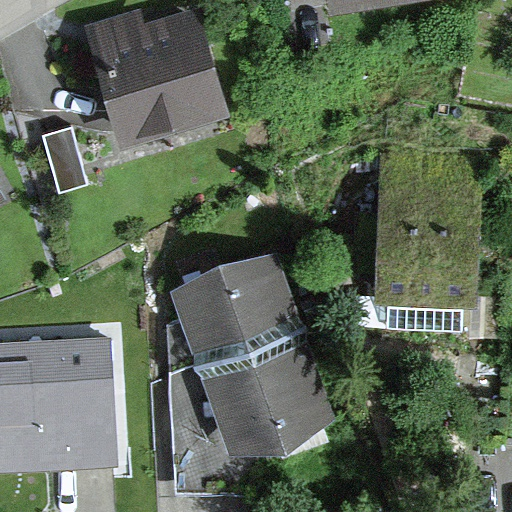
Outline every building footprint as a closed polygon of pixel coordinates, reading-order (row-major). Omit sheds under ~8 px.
[(131,21),(92,32),(122,133),(214,106),(188,18),(135,34),(131,21)] [(84,184),(67,126),(39,135),(55,192),(84,184)] [(384,292),(382,334),(457,337),(459,295),(468,296),(472,182),(470,182),(471,159),(383,156),(382,179),(380,179),(375,292),(384,292)] [(204,360),(288,330),(265,267),(182,297),(188,316),(163,325),(166,373),(204,360)] [(316,408),(288,330),(204,360),(231,438),(316,408)] [(44,446),(108,442),(103,342),(0,347),(0,462),(45,460),(44,446)]
